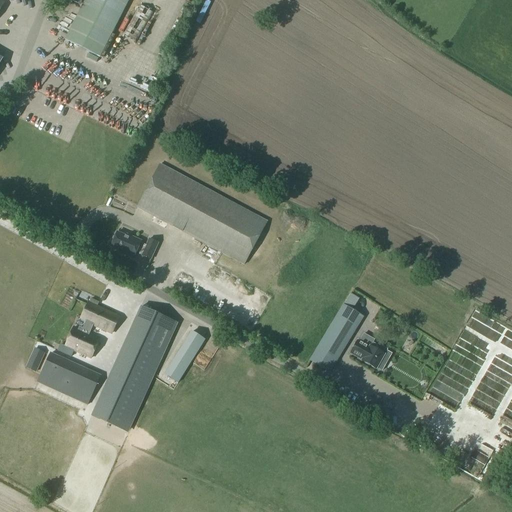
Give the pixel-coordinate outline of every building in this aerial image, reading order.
[(86,0),(67,37),(102,55),(130,0),(86,0)] [(121,37),(133,43),(150,10),(139,4),(121,37)] [(49,22),(47,31),(57,34),(59,24),(49,22)] [(49,74),(55,71),(51,65),(46,68),(49,74)] [(161,164),(137,208),(244,266),(268,222),(161,164)] [(109,207),(106,216),(116,219),(119,210),(109,207)] [(112,243),(110,248),(119,252),(119,253),(135,260),(138,253),(142,255),(141,257),(151,261),(159,243),(149,239),(146,246),(141,244),(142,242),(126,235),(126,236),(117,232),(115,237),(113,238),(111,241),(112,243)] [(39,270),(47,262),(38,252),(30,259),(39,270)] [(73,330),(65,348),(92,360),(100,341),(89,336),(94,325),(112,334),(119,319),(88,304),(82,319),(87,322),(85,327),(87,328),(85,332),(80,330),(78,333),(73,330)] [(344,304),(311,360),(329,371),(362,315),(344,304)] [(126,431),(175,323),(148,311),(99,419),(126,431)] [(184,333),(158,380),(173,388),(199,341),(184,333)] [(369,347),(357,340),(349,353),(361,360),(375,369),(383,355),(369,347)] [(44,354),(34,350),(26,369),(36,373),(44,354)] [(50,354),(37,383),(88,406),(101,377),(50,354)] [(375,395),(368,407),(375,411),(382,399),(375,395)]
